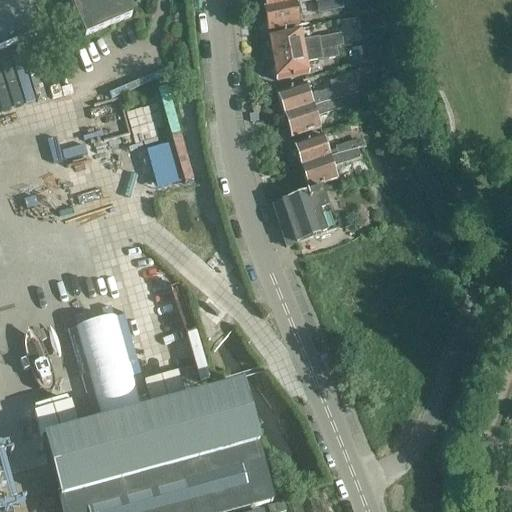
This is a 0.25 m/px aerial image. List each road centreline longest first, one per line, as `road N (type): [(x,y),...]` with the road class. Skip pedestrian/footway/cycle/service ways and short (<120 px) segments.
road 1 (unclassified): [(365,511),(264,256),(233,143),(219,0)]
road 2 (unknown): [(0,267),(64,248),(89,214),(67,221),(0,207)]
road 3 (track): [(427,159),(475,289)]
